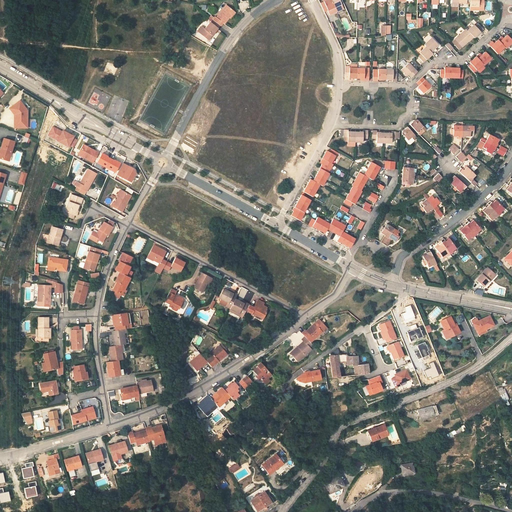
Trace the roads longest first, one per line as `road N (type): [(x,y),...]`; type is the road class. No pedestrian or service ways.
road 1 (unclassified): [(511,337),(452,382),(336,431),(281,511)]
road 2 (residential): [(304,317),(231,372),(107,428)]
road 3 (residential): [(126,223),(304,317)]
road 4 (residential): [(272,0),(237,29),(164,155)]
road 5 (unclassified): [(155,159),(0,68)]
road 6 (unclassified): [(510,511),(398,492),(372,495),(351,511)]
road 7 (residential): [(391,286),(398,257),(481,196)]
road 8 (residential): [(509,8),(462,59),(437,60),(409,85)]
road 9 (unclassified): [(275,226),(168,166)]
road 10 (unclassified): [(511,308),(391,286)]
